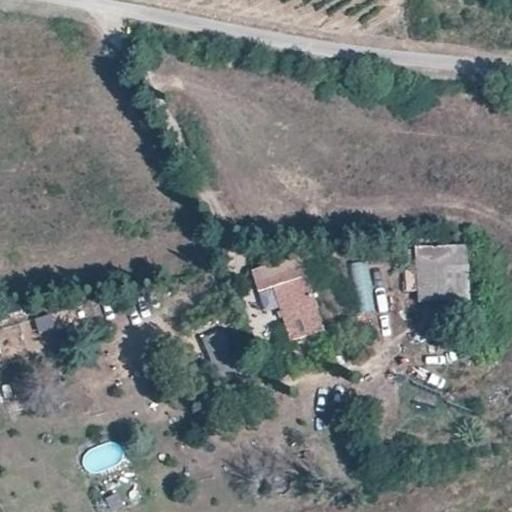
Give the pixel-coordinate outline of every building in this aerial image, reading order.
[(416,249),(418,305),(470,303),(468,247),(416,249)] [(356,313),(374,312),(371,263),(353,264),(356,313)] [(308,277),(286,283),(302,337),(324,331),(308,277)] [(302,337),(286,283),(274,285),(290,341),(302,337)] [(0,355),(38,347),(32,322),(0,329),(0,355)] [(205,337),(215,376),(235,371),(225,332),(205,337)]
